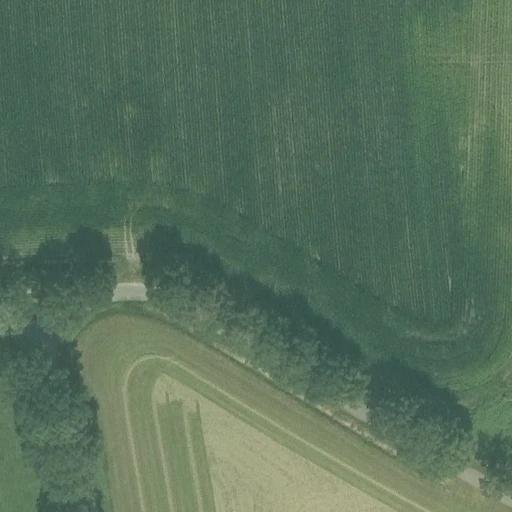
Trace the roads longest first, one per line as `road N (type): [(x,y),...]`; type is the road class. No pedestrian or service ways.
road 1 (unclassified): [(511,500),(153,293),(99,296),(33,342)]
road 2 (unclassified): [(87,511),(73,416),(33,342)]
